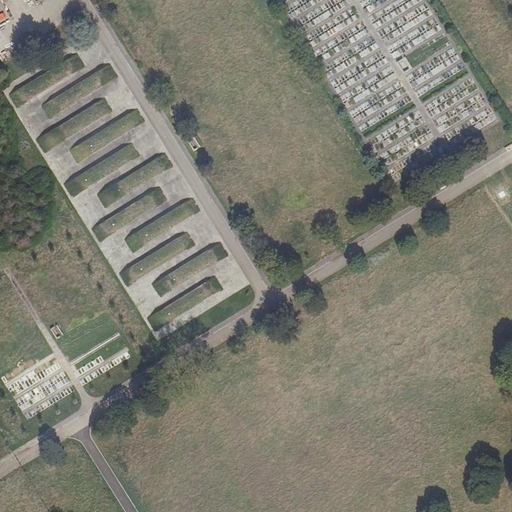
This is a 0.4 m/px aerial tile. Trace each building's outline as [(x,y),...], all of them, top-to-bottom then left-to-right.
[(84,67),(76,54),(9,96),(17,108),(84,67)] [(118,77),(110,65),(43,106),(51,119),(118,77)] [(112,112),(104,99),(37,141),(45,153),(112,112)] [(145,122),(137,109),(70,151),(78,164),(145,122)] [(139,156),(131,144),(65,185),(73,198),(139,156)] [(172,167),(165,154),(98,196),(106,208),(172,167)] [(167,201),(159,189),(93,230),(101,243),(167,201)] [(200,211),(192,199),(125,240),(133,253),(200,211)] [(194,246),(187,233),(120,275),(128,287),(194,246)] [(228,256),(220,244),(153,285),(161,298),(228,256)] [(222,290),(215,278),(148,319),(156,332),(222,290)]
